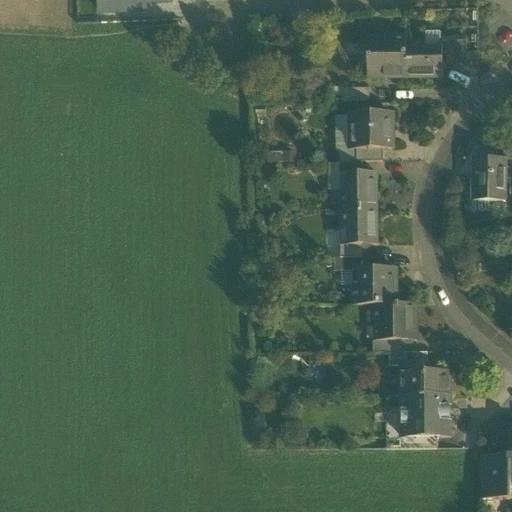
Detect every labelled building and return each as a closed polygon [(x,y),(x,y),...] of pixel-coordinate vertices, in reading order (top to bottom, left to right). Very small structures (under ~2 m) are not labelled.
[(169,0),(100,0),(101,14),(144,12),(144,4),(170,3),(169,0)] [(406,38),(370,39),(371,58),(368,58),(368,82),(370,82),(370,80),(404,80),(404,81),(407,81),(406,44),(406,38)] [(465,42),(442,43),(443,65),(466,65),(465,42)] [(429,50),(429,45),(408,46),(408,44),(406,44),(407,81),(409,81),(409,80),(441,79),(441,81),(443,81),(443,65),(442,43),(440,43),(440,50),(429,50)] [(371,89),(343,90),(343,104),(371,103),(371,89)] [(392,115),(369,116),(369,120),(354,120),(354,137),(352,137),(352,152),(356,152),(384,152),(392,152),(392,115)] [(384,163),(384,152),(356,152),(356,163),(362,163),(384,163)] [(504,160),(474,160),(473,203),(475,203),(475,201),(504,202),(504,204),(505,204),(506,162),(506,160),(504,160)] [(356,163),(341,164),(341,177),(363,176),(362,163),(356,163)] [(363,176),(341,177),(341,178),(348,178),(348,193),(343,193),(343,210),(340,210),(340,212),(378,211),(378,210),(376,210),(376,178),(378,178),(378,176),(363,176)] [(378,211),(340,212),(340,214),(342,214),(342,233),(347,233),(347,247),(341,247),(341,249),(363,249),(379,249),(378,246),(377,246),(377,214),(378,214),(378,211)] [(363,259),(363,249),(341,249),(341,260),(363,259)] [(377,271),(377,259),(363,259),(341,260),(335,260),(335,273),(341,273),(352,273),(352,271),(377,271)] [(377,271),(352,271),(352,273),(341,273),(341,287),(356,287),(356,306),(354,306),(354,307),(375,307),(399,307),(399,306),(397,306),(397,273),(399,273),(399,271),(377,271)] [(399,307),(375,307),(376,309),(378,309),(378,328),(383,328),(383,341),(383,345),(399,345),(419,345),(418,343),(417,343),(416,309),(418,309),(418,307),(399,307)] [(399,345),(383,345),(383,341),(375,341),(375,355),(389,355),(399,355),(399,345)] [(399,355),(389,355),(389,369),(401,369),(401,367),(425,367),(425,355),(399,355)] [(425,367),(401,367),(401,369),(402,399),(450,399),(450,379),(444,375),(426,375),(425,367)] [(450,399),(402,399),(402,403),(402,439),(432,439),(450,439),(450,399)] [(402,439),(402,403),(386,403),(386,439),(402,439)] [(402,439),(386,439),(386,451),(431,451),(432,439),(402,439)] [(494,453),(481,453),(481,475),(494,475),(494,458),(494,453)] [(510,458),(494,458),(494,475),(481,475),(481,502),(511,502),(511,483),(510,483),(510,458)]
